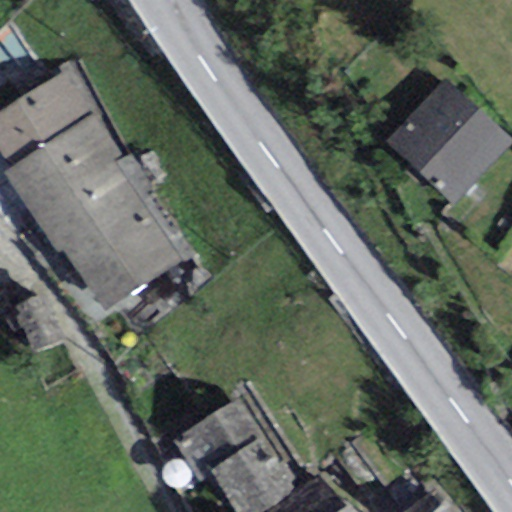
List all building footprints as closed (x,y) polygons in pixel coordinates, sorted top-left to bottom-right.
[(123,157),(69,70),(0,112),(0,150),(10,167),(4,171),(59,260),(66,256),(150,204),(144,194),(152,188),(130,152),(123,157)] [(511,139),(443,80),(387,144),(457,205),(511,142),(511,139)] [(189,261),(150,204),(66,256),(105,311),(189,261)] [(47,293),(13,304),(29,352),(63,341),(47,293)] [(236,396),(178,437),(230,511),(267,511),(301,488),(236,396)] [(348,511),(323,480),(281,511),(348,511)] [(456,511),(433,489),(409,511),(456,511)]
